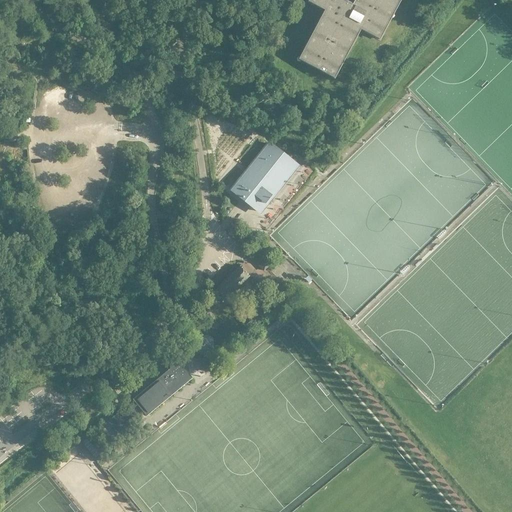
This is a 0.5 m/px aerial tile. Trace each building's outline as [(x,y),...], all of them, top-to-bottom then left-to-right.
[(358,0),(358,1),(355,0),(352,5),(349,3),(342,0),(309,0),(317,4),(315,6),(324,11),(322,16),(325,18),(322,22),(320,21),(313,33),(316,34),(314,38),(311,37),(302,54),(305,55),(301,62),(332,78),(335,71),(338,73),(347,56),(344,55),(346,50),(349,52),(355,40),(353,38),(355,34),(358,35),(360,30),(377,39),(380,32),(383,34),(391,19),(388,18),(391,13),(393,15),(401,0),(358,0)] [(296,165),(269,144),(232,191),(259,212),(296,165)] [(252,259),(264,271),(269,265),(258,254),(252,259)] [(213,293),(222,303),(249,276),(240,267),(213,293)] [(196,353),(207,356),(214,349),(212,338),(202,335),(194,342),(196,353)] [(134,400),(147,415),(192,378),(179,362),(134,400)] [(142,419),(129,404),(108,421),(121,437),(142,419)] [(80,441),(96,459),(106,450),(91,432),(80,441)]
